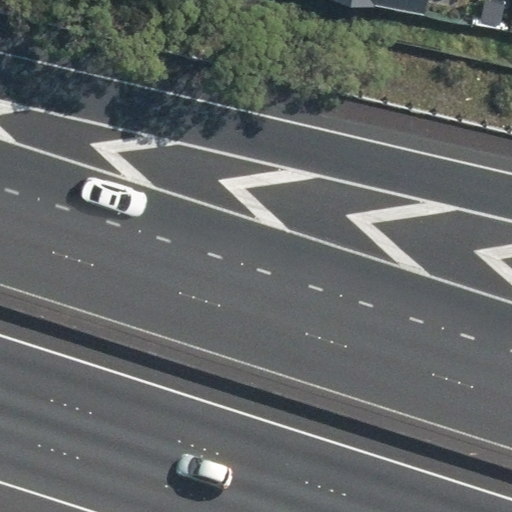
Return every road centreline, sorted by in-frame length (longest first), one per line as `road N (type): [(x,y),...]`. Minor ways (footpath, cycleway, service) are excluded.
road 1 (motorway): [(0,239),(511,405)]
road 2 (motorway): [(0,79),(511,199)]
road 3 (motorway): [(386,511),(0,387)]
